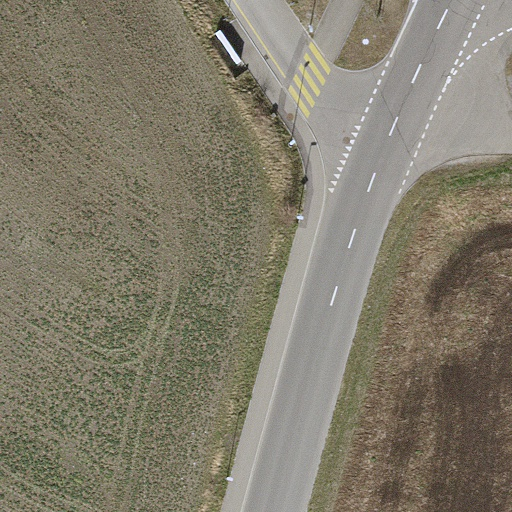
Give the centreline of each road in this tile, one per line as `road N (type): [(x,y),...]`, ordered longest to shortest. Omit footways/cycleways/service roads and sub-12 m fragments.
road 1 (unclassified): [(390,137),(272,511)]
road 2 (residential): [(258,0),(345,112),(390,137)]
road 3 (unclassified): [(454,0),(390,137)]
